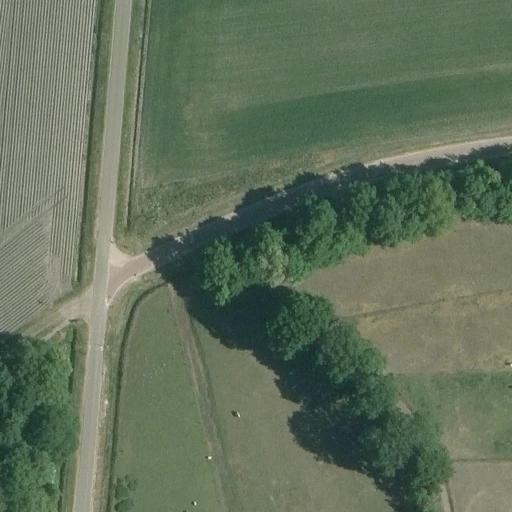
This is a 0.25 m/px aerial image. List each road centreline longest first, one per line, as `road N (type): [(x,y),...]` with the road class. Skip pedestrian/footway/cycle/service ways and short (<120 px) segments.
road 1 (unclassified): [(100,281),(347,178),(511,146)]
road 2 (unclassified): [(100,281),(124,0)]
road 3 (unclassified): [(81,511),(100,281)]
road 4 (track): [(0,353),(100,281)]
